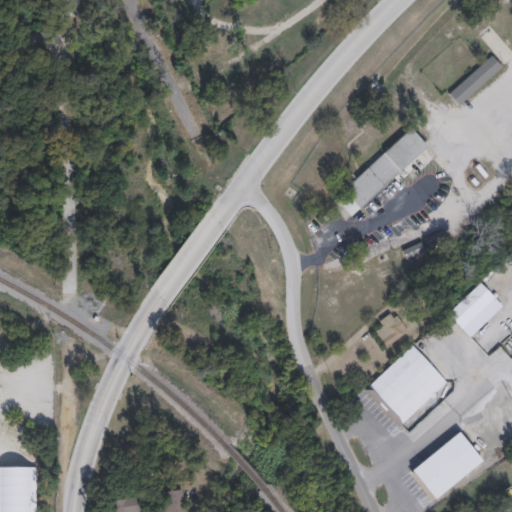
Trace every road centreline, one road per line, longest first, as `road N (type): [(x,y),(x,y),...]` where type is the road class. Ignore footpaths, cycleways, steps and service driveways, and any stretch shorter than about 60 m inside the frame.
road 1 (tertiary): [(394,0),(283,129),(140,324),(105,391),(73,511)]
road 2 (tertiary): [(371,511),(292,336),(289,243),(239,187)]
road 3 (residential): [(73,0),(65,54),(68,287)]
road 4 (residential): [(199,145),(134,0)]
